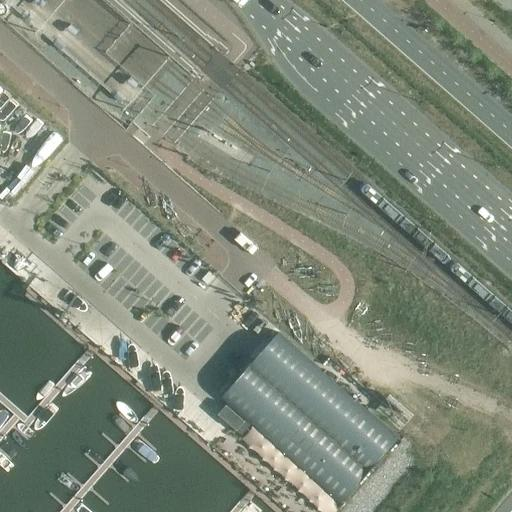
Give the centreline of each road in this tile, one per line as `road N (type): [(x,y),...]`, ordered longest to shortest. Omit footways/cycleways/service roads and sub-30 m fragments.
road 1 (unclassified): [(0,37),(255,263),(209,313)]
road 2 (primary): [(251,0),(511,228)]
road 3 (primary): [(511,135),(358,0)]
